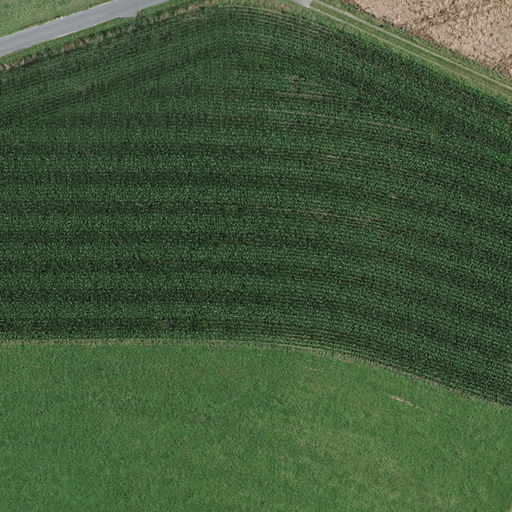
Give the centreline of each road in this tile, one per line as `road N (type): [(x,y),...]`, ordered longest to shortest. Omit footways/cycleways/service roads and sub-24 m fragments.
road 1 (track): [(511,94),(303,0)]
road 2 (unclassified): [(152,0),(0,49)]
